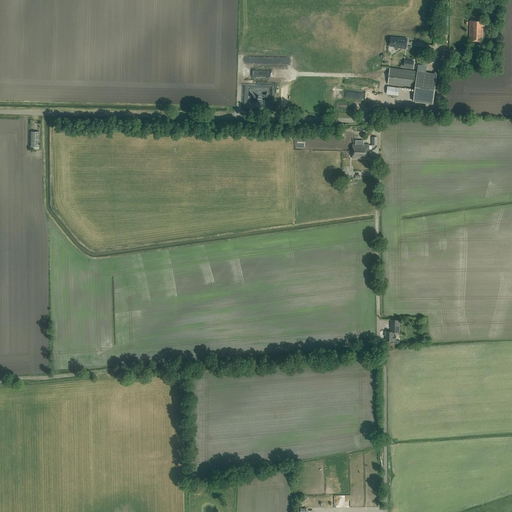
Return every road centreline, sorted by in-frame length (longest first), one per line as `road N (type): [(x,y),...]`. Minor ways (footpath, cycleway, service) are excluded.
road 1 (track): [(0,381),(380,346),(376,156)]
road 2 (unclassified): [(369,118),(0,111)]
road 3 (unclassified): [(386,511),(380,346)]
road 4 (unknown): [(362,118),(371,105),(439,106),(443,77),(434,42)]
